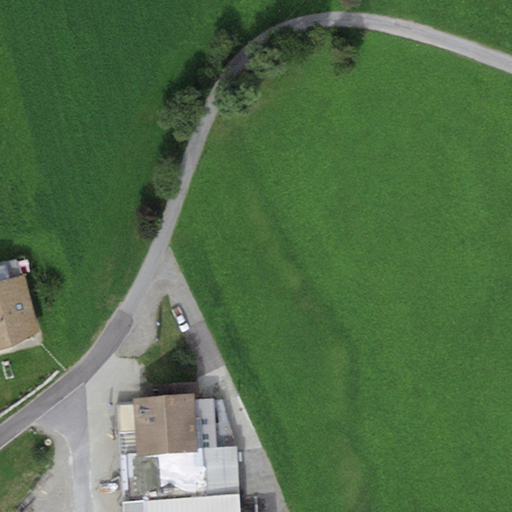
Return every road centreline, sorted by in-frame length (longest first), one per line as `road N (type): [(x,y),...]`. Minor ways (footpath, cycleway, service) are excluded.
road 1 (residential): [(70,383),(149,273),(240,45),(307,17),(349,17),(411,27),(511,62)]
road 2 (residential): [(70,383),(81,511)]
